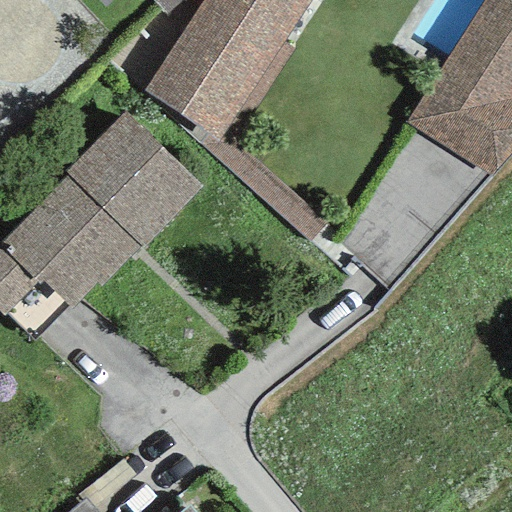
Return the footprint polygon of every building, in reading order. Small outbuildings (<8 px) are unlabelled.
[(201,0),(143,88),(219,139),(313,0),(201,0)] [(151,0),(165,14),(180,0),(151,0)] [(511,86),(511,0),(486,0),(410,118),(490,169),(511,143),(511,108),(502,103),(511,86)] [(202,187),(123,111),(64,172),(67,174),(0,243),(0,247),(39,285),(42,282),(71,309),(95,285),(98,288),(139,246),(143,249),(202,187)] [(39,285),(0,247),(0,315),(5,320),(39,285)] [(69,511),(97,511),(86,498),(69,511)]
